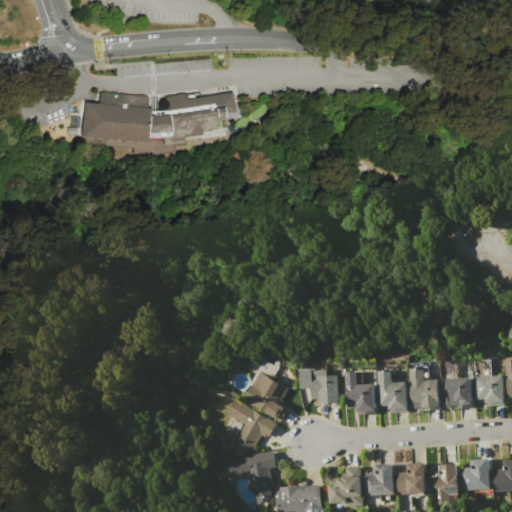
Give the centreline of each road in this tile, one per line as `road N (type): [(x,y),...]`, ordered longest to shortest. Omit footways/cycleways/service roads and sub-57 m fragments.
road 1 (residential): [(314,445),(511,429)]
road 2 (secondary): [(511,32),(437,44),(334,42)]
